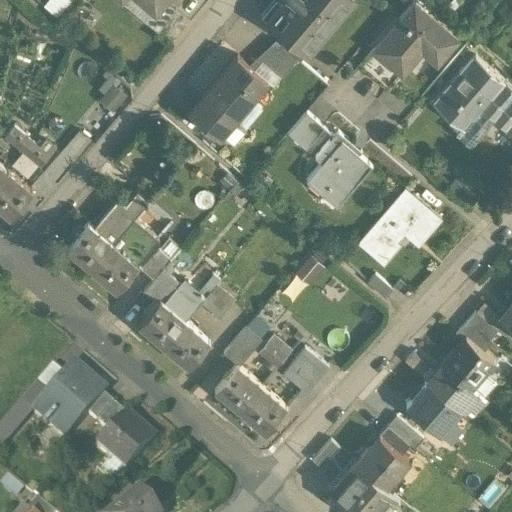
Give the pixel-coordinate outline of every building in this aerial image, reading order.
[(138,0),(155,14),(157,15),(168,2),(169,0),(138,0)] [(329,28),(297,0),(284,0),(269,19),(290,37),(309,52),(329,28)] [(297,0),(329,28),(352,0),(297,0)] [(430,1),(428,0),(408,0),(414,5),(415,4),(422,10),(430,1)] [(168,2),(157,15),(155,14),(147,24),(159,34),(178,11),(168,2)] [(414,5),(397,25),(376,49),(373,53),(401,76),(423,51),(438,64),(457,41),(422,10),(415,4),(414,5)] [(127,11),(116,23),(126,32),(137,20),(127,11)] [(387,17),(367,41),(376,49),(397,25),(387,17)] [(290,37),(281,46),(298,60),(300,62),(309,52),(290,37)] [(281,46),(277,43),(262,61),(282,78),(298,60),(281,46)] [(237,56),(189,112),(220,138),(235,120),(245,129),(262,108),(252,100),(268,82),(237,56)] [(511,87),(476,56),(434,105),(455,123),(450,129),(471,147),(494,121),(511,135),(511,87)] [(128,97),(114,85),(100,101),(114,113),(128,97)] [(307,111),(288,133),(307,150),(326,127),(307,111)] [(33,141),(15,125),(6,136),(24,151),(33,141)] [(353,143),(339,131),(318,156),(324,162),(309,180),(326,195),(331,188),(344,199),(373,165),(350,146),(353,143)] [(57,149),(46,140),(40,147),(51,156),(57,149)] [(40,147),(33,141),(24,151),(39,164),(42,167),(51,156),(40,147)] [(39,164),(24,151),(12,164),(28,178),(39,164)] [(0,178),(8,169),(0,162),(0,178)] [(33,191),(8,169),(0,178),(0,206),(11,216),(33,191)] [(442,219),(405,188),(360,241),(384,261),(399,243),(391,236),(396,228),(405,236),(419,247),(442,219)] [(150,201),(138,190),(132,197),(134,200),(128,207),(138,215),(150,201)] [(132,197),(125,192),(119,199),(121,200),(128,207),(134,200),(132,197)] [(128,207),(121,200),(112,211),(129,226),(138,215),(128,207)] [(112,211),(110,209),(94,227),(114,244),(129,226),(112,211)] [(157,231),(138,215),(129,226),(147,241),(153,235),(157,231)] [(114,244),(94,227),(90,223),(67,248),(92,269),(114,244)] [(147,241),(129,226),(114,244),(137,264),(158,239),(153,235),(147,241)] [(391,236),(399,243),(405,236),(396,228),(391,236)] [(358,244),(384,266),(384,261),(360,241),(358,244)] [(402,246),(399,243),(384,261),(384,266),(402,246)] [(137,264),(114,244),(92,269),(117,291),(139,265),(137,264)] [(172,260),(159,249),(142,268),(156,280),(165,268),(172,260)] [(295,268),(309,282),(325,267),(312,253),(295,268)] [(183,283),(165,268),(156,280),(148,289),(161,301),(165,304),(183,283)] [(283,290),(293,299),(307,282),(297,273),(283,290)] [(394,289),(376,274),(368,283),(386,298),(394,289)] [(183,283),(165,304),(161,301),(148,316),(140,326),(164,346),(186,321),(201,303),(206,297),(187,280),(184,284),(183,283)] [(161,301),(148,289),(135,304),(148,316),(161,301)] [(229,308),(210,292),(206,297),(201,303),(220,319),(229,308)] [(502,317),(485,302),(476,312),(498,331),(507,321),(502,317)] [(511,304),(502,317),(507,321),(511,325),(511,304)] [(498,331),(476,312),(460,331),(466,337),(467,335),(486,351),(494,342),(491,340),(498,331)] [(211,342),(186,321),(164,346),(189,368),(211,342)] [(248,327),(225,353),(239,365),(262,339),(248,327)] [(466,337),(443,363),(474,391),(499,362),(486,351),(467,335),(466,337)] [(284,346),(274,337),(261,353),(278,367),(287,357),(279,351),(284,346)] [(305,347),(283,373),(307,392),(329,366),(305,347)] [(430,368),(412,352),(404,361),(422,377),(430,368)] [(76,362),(49,393),(32,413),(34,415),(64,440),(65,441),(68,439),(104,397),(110,390),(76,362)] [(474,391),(443,363),(427,381),(461,411),(464,412),(479,394),(474,391)] [(263,385),(239,365),(217,390),(241,410),(263,385)] [(427,381),(406,406),(430,426),(428,427),(441,438),(454,422),(452,421),(461,411),(427,381)] [(37,383),(0,426),(0,453),(34,415),(32,413),(49,393),(37,383)] [(288,407),(263,385),(241,410),(267,432),(288,407)] [(488,402),(479,394),(464,412),(472,420),(475,417),(486,405),(488,402)] [(104,397),(68,439),(75,447),(97,421),(112,404),(104,397)] [(112,404),(97,421),(110,433),(126,415),(112,404)] [(156,439),(127,414),(126,415),(110,433),(96,449),(111,462),(114,457),(128,469),(124,473),(125,474),(156,439)] [(410,445),(387,426),(379,436),(402,455),(410,445)] [(402,455),(379,436),(356,463),(385,487),(408,460),(402,455)] [(65,441),(64,440),(53,453),(63,462),(75,447),(68,439),(65,441)] [(330,440),(312,461),(321,468),(340,448),(330,440)] [(114,457),(111,462),(124,473),(128,469),(114,457)] [(385,487),(356,463),(332,491),(346,503),(344,505),(351,511),(352,511),(383,511),(396,497),(385,487)] [(112,511),(155,511),(138,491),(112,511)] [(53,511),(37,499),(28,509),(31,511),(53,511)]
